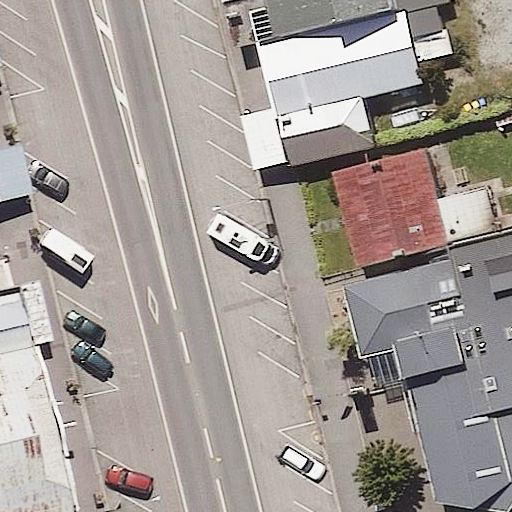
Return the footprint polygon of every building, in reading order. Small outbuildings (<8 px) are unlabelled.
[(391,0),(218,0),(256,153),(362,127),(351,85),(409,71),(391,0)] [(302,166),(324,259),(423,236),(401,143),(302,166)] [(511,215),(423,236),(324,259),(382,505),(428,511),(478,511),(511,454),(511,215)] [(0,332),(0,511),(39,503),(0,332)] [(41,511),(39,503),(0,511),(41,511)]
